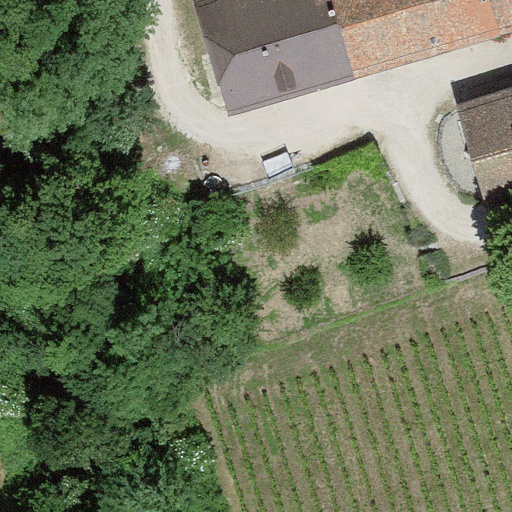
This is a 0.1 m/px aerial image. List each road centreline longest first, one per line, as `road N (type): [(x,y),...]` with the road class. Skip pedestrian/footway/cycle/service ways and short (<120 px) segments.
road 1 (track): [(511,231),(466,246),(376,106),(222,151),(142,0)]
road 2 (track): [(376,106),(511,62)]
